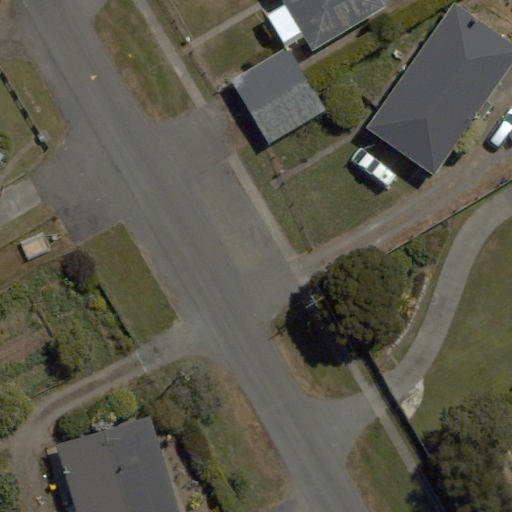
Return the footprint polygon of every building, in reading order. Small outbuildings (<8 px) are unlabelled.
[(275,0),(279,5),(260,18),(279,47),(298,34),(308,49),(380,0),(275,0)] [(511,52),(446,7),(362,129),(430,176),(511,57),(511,52)] [(287,51),(233,82),(269,145),(324,113),(287,51)] [(116,221),(72,247),(131,347),(175,321),(116,221)] [(54,459),(77,511),(187,511),(146,418),(54,459)]
